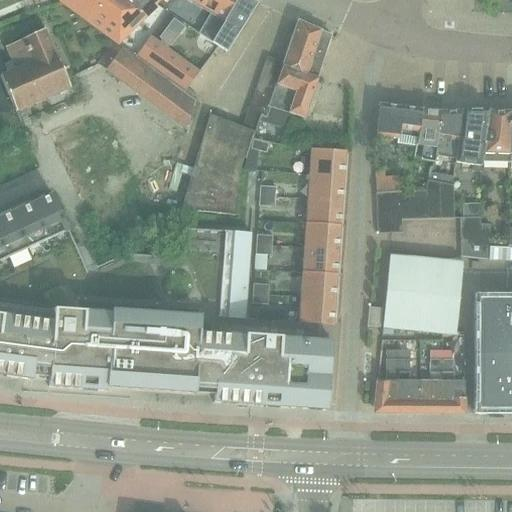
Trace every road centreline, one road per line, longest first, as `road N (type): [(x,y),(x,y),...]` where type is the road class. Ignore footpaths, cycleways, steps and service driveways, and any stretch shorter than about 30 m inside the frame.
road 1 (residential): [(344,457),(362,94),(385,30)]
road 2 (secondary): [(316,456),(111,443)]
road 3 (secondary): [(511,461),(344,457)]
road 4 (residential): [(385,30),(429,44),(511,48)]
road 5 (unknown): [(289,0),(226,106)]
